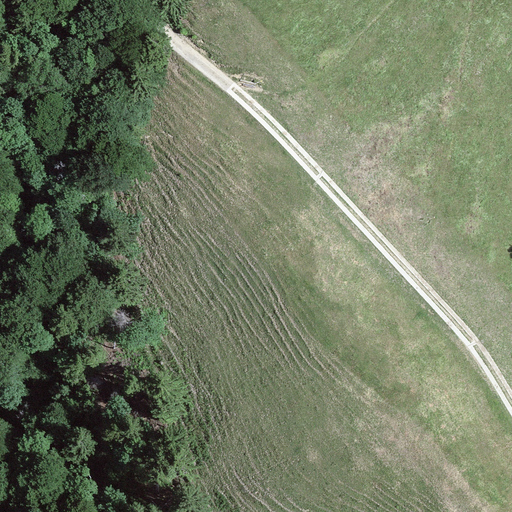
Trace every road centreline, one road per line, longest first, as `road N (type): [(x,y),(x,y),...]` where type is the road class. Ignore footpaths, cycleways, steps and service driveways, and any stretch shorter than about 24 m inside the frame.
road 1 (track): [(231,87),(461,326),(511,402)]
road 2 (track): [(109,0),(231,87)]
